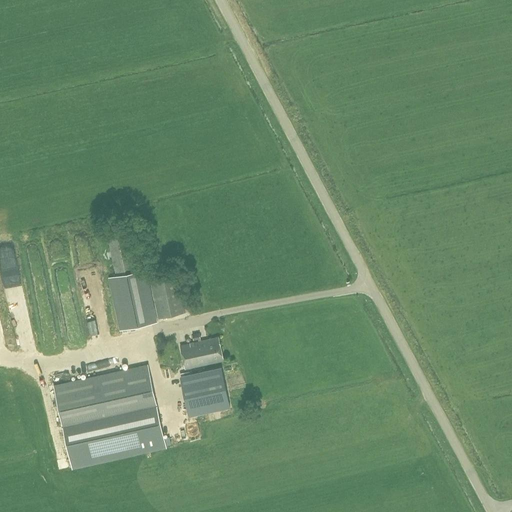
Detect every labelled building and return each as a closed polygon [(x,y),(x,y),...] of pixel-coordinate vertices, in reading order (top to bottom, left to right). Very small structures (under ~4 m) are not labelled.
[(108,238),(116,276),(109,278),(120,330),(157,323),(146,270),(135,272),(127,234),(108,238)] [(8,251),(12,277),(23,275),(19,249),(8,251)] [(150,278),(158,318),(185,313),(177,272),(150,278)] [(185,369),(203,365),(224,361),(219,337),(201,341),(199,334),(193,335),(194,343),(180,346),(185,369)] [(148,365),(54,386),(72,468),(166,446),(148,365)] [(223,367),(181,377),(190,417),(232,408),(223,367)] [(62,378),(77,376),(75,368),(61,371),(62,378)]
